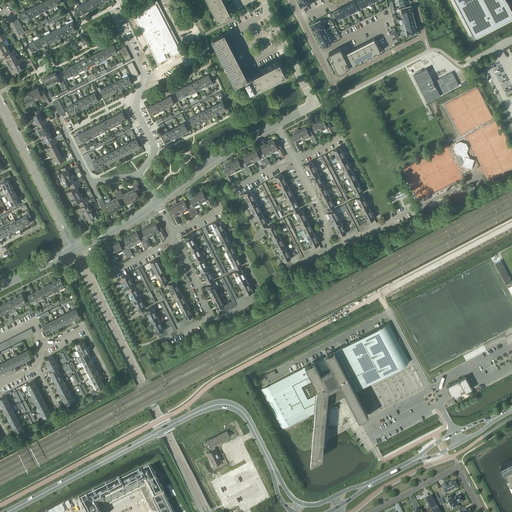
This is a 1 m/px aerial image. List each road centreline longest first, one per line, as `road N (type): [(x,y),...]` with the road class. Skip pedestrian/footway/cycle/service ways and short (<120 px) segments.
road 1 (primary): [(8,511),(211,406),(243,414),(272,467)]
road 2 (residential): [(136,175),(154,151),(137,110),(143,75),(109,8)]
road 3 (tertiary): [(75,249),(0,104)]
road 4 (residential): [(479,511),(456,468),(371,511)]
road 5 (residential): [(157,201),(275,124)]
road 6 (residential): [(332,82),(424,36),(414,0)]
road 7 (residential): [(136,175),(91,183),(52,106)]
